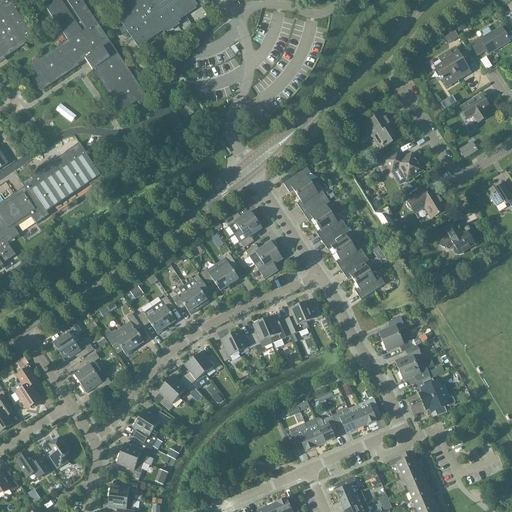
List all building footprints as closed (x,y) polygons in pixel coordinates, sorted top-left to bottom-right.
[(0,61),(5,58),(27,43),(26,41),(34,36),(17,10),(19,8),(14,0),(3,0),(0,2),(0,61)] [(81,0),(55,0),(54,1),(47,6),(70,40),(33,65),(41,77),(36,80),(42,89),(78,65),(86,60),(93,70),(95,69),(122,109),(136,100),(140,106),(149,100),(110,42),(107,38),(81,0)] [(124,27),(119,31),(122,35),(127,31),(139,50),(146,45),(144,42),(162,30),(164,33),(181,21),(179,18),(198,6),(194,0),(133,0),(115,13),(124,27)] [(489,27),(480,32),(483,36),(484,38),(492,32),(489,27)] [(488,54),(509,41),(500,28),(492,32),(484,38),(480,40),(478,38),(469,44),(477,56),(485,50),(488,54)] [(454,76),(466,68),(454,48),(438,59),(442,65),(435,69),(446,86),(457,80),(454,76)] [(483,109),(488,106),(484,100),(486,99),(483,93),(459,107),(466,119),(473,115),(478,123),(488,117),(483,109)] [(193,114),(186,103),(182,105),(189,117),(193,114)] [(389,140),(396,135),(389,123),(391,122),(383,110),(372,117),(373,119),(359,127),(364,135),(369,131),(380,151),(392,143),(389,140)] [(0,266),(16,256),(8,244),(20,236),(15,229),(32,218),(37,224),(50,216),(47,212),(89,184),(91,188),(104,179),(101,175),(101,176),(86,155),(87,154),(80,143),(66,153),(44,168),(43,166),(37,170),(39,173),(22,184),(24,188),(0,204),(0,266)] [(0,169),(9,163),(0,150),(0,169)] [(405,180),(421,170),(411,154),(400,160),(396,153),(384,160),(391,171),(398,167),(405,180)] [(297,196),(313,185),(307,176),(311,174),(307,168),(283,184),(289,193),(293,190),(297,196)] [(303,213),(326,197),(323,191),(319,194),(313,185),(297,196),(301,201),(297,204),(303,213)] [(511,209),(511,193),(510,195),(504,185),(495,190),(494,187),(485,192),(495,208),(502,203),(503,205),(508,202),(511,209)] [(431,219),(446,210),(434,192),(427,196),(424,190),(406,201),(413,213),(423,207),(431,219)] [(317,225),(332,214),(326,206),(330,203),(326,197),(303,213),(309,222),(313,219),(317,225)] [(392,216),(387,207),(375,214),(386,232),(395,226),(389,217),(392,216)] [(225,221),(229,227),(230,229),(233,230),(238,227),(241,231),(256,220),(251,212),(239,219),(236,214),(225,221)] [(322,242),(346,226),(342,220),(338,223),(332,214),(317,225),(320,231),(316,233),(322,242)] [(256,220),(241,231),(235,235),(244,249),(254,242),(251,237),(262,229),(256,220)] [(455,223),(435,235),(437,234),(440,240),(440,242),(440,243),(440,244),(440,245),(441,246),(442,247),(443,248),(445,248),(445,249),(453,244),(455,247),(454,248),(454,249),(454,251),(454,252),(454,253),(455,254),(456,255),(458,255),(459,255),(460,255),(464,254),(464,253),(475,246),(476,247),(467,232),(465,234),(463,235),(460,232),(455,223)] [(336,254),(352,244),(346,235),(350,232),(346,226),(322,242),(328,251),(332,248),(336,254)] [(217,235),(212,238),(215,243),(220,240),(217,235)] [(246,252),(249,257),(255,266),(261,261),(277,251),(275,249),(277,248),(273,241),(260,250),(256,245),(246,252)] [(342,271),(365,255),(361,250),(357,252),(352,244),(336,254),(340,260),(336,262),(342,271)] [(278,271),(274,266),(284,259),(280,252),(279,253),(277,251),(261,261),(264,266),(258,270),(265,280),(278,271)] [(225,260),(216,266),(230,286),(239,280),(232,269),(237,265),(230,255),(224,259),(225,260)] [(355,283),(371,273),(365,264),(369,261),(365,255),(342,271),(347,280),(351,277),(355,283)] [(207,270),(201,274),(208,285),(213,281),(221,292),(230,286),(216,266),(208,272),(207,270)] [(371,273),(355,283),(359,289),(355,291),(361,300),(375,291),(385,285),(381,279),(377,281),(371,273)] [(210,293),(198,276),(184,286),(200,309),(209,303),(205,297),(210,293)] [(200,309),(184,286),(170,295),(181,312),(186,309),(191,316),(200,309)] [(156,313),(167,328),(176,322),(169,311),(174,308),(167,297),(152,307),(156,313)] [(105,311),(119,303),(116,298),(102,306),(105,311)] [(299,306),(307,323),(317,319),(317,321),(323,318),(318,307),(313,309),(310,302),(299,306)] [(307,323),(299,306),(289,310),(292,318),(284,321),(291,336),(292,336),(294,335),(309,329),(307,323)] [(167,328),(156,313),(152,307),(138,316),(145,327),(150,323),(157,334),(159,333),(160,334),(165,331),(164,329),(167,328)] [(125,334),(135,349),(144,343),(137,332),(142,329),(133,314),(127,317),(130,321),(121,327),(125,334)] [(273,317),(263,321),(273,344),(283,340),(291,336),(284,321),(277,325),(273,317)] [(383,343),(400,336),(398,331),(405,328),(401,317),(389,322),(391,328),(379,333),(383,343)] [(265,348),(273,344),(263,321),(253,326),(256,333),(250,336),(255,347),(259,355),(266,351),(265,348)] [(81,331),(75,322),(61,331),(65,336),(53,344),(54,346),(53,346),(57,352),(58,352),(59,353),(75,343),(72,338),(75,335),(81,331)] [(135,349),(125,334),(121,327),(112,333),(110,329),(104,332),(107,336),(118,354),(123,351),(126,355),(127,354),(128,355),(133,352),(133,351),(135,349)] [(255,347),(250,336),(245,339),(241,331),(231,336),(239,353),(249,348),(250,350),(255,347)] [(230,358),(239,353),(231,336),(221,341),(225,349),(219,351),(225,363),(231,360),(230,358)] [(400,336),(383,343),(387,353),(400,347),(402,353),(406,351),(414,348),(411,342),(404,345),(400,336)] [(75,343),(59,353),(65,362),(77,355),(80,360),(94,350),(90,345),(87,347),(85,344),(78,347),(75,343)] [(408,357),(395,362),(399,372),(417,365),(422,363),(420,359),(421,358),(416,347),(414,348),(406,351),(408,357)] [(194,360),(205,374),(214,368),(217,373),(223,368),(213,355),(207,359),(202,353),(194,360)] [(74,375),(80,385),(100,372),(94,363),(100,359),(96,354),(82,363),(86,368),(74,375)] [(24,357),(16,362),(21,369),(29,364),(24,357)] [(197,381),(205,374),(194,360),(185,366),(190,373),(184,377),(193,387),(198,383),(197,381)] [(417,365),(399,372),(404,382),(416,376),(419,382),(430,377),(424,362),(422,363),(417,365)] [(34,405),(41,401),(32,387),(38,383),(28,369),(17,376),(24,385),(23,389),(16,393),(28,410),(31,407),(34,408),(34,405)] [(106,380),(100,372),(80,385),(81,386),(80,387),(84,393),(85,392),(87,394),(98,386),(101,391),(111,385),(107,380),(106,380)] [(196,389),(193,387),(184,377),(179,382),(173,377),(166,385),(180,398),(187,390),(191,394),(196,389)] [(423,403),(447,392),(444,386),(441,387),(439,382),(434,384),(433,380),(424,384),(425,388),(421,390),(422,393),(419,394),(423,403)] [(172,405),(180,398),(166,385),(158,393),(164,399),(160,403),(169,412),(174,407),(172,405)] [(222,389),(215,392),(219,398),(225,395),(222,389)] [(447,392),(423,403),(427,411),(429,410),(431,413),(435,411),(438,416),(447,412),(444,407),(449,405),(449,407),(454,405),(455,401),(454,399),(451,398),(449,398),(447,392)] [(0,432),(12,425),(5,413),(11,409),(2,396),(0,396),(0,432)] [(358,406),(367,426),(377,422),(375,417),(381,415),(374,399),(358,406)] [(301,404),(298,406),(300,412),(307,409),(304,403),(303,403),(301,404)] [(357,430),(367,426),(358,406),(348,410),(357,430)] [(357,430),(348,410),(347,410),(347,408),(344,410),(341,413),(332,416),(339,432),(345,430),(347,435),(357,430)] [(139,419),(155,430),(158,424),(165,428),(170,419),(160,412),(156,417),(145,410),(139,419)] [(332,416),(322,421),(321,421),(319,420),(318,420),(316,420),(314,420),(317,428),(318,427),(325,444),(336,439),(334,435),(339,432),(332,416)] [(141,442),(152,448),(157,451),(162,444),(154,439),(158,432),(155,430),(139,419),(133,429),(137,431),(133,437),(141,442)] [(315,448),(325,444),(318,427),(317,428),(308,431),(315,448)] [(315,448),(308,431),(301,435),(299,431),(291,434),(298,450),(303,448),(305,452),(306,452),(306,453),(316,448),(315,448)] [(69,452),(69,449),(68,447),(62,438),(57,441),(55,441),(51,443),(51,445),(50,446),(55,454),(49,457),(57,469),(68,462),(65,457),(67,456),(68,454),(69,452)] [(149,454),(152,448),(141,442),(138,449),(125,444),(121,454),(144,463),(147,457),(148,457),(149,454)] [(170,450),(167,456),(173,459),(177,453),(170,450)] [(39,479),(50,471),(42,459),(36,464),(28,453),(17,461),(23,471),(22,471),(27,479),(35,474),(39,479)] [(434,506),(430,497),(436,494),(434,489),(428,491),(424,482),(430,480),(428,476),(422,478),(418,468),(424,465),(421,459),(415,462),(411,453),(389,462),(391,467),(397,465),(417,511),(436,511),(442,509),(440,503),(434,506)] [(141,470),(144,463),(121,454),(117,465),(130,470),(127,475),(139,480),(143,470),(141,470)] [(11,493),(19,487),(9,473),(4,476),(2,474),(0,475),(0,493),(2,491),(4,494),(9,490),(11,493)] [(340,502),(357,495),(361,493),(359,488),(354,477),(338,484),(340,490),(336,492),(340,502)] [(375,487),(381,484),(379,478),(375,479),(376,481),(375,483),(372,484),(375,487)] [(111,487),(109,498),(141,502),(142,495),(137,494),(138,485),(125,483),(125,489),(111,487)] [(357,495),(340,502),(345,511),(366,503),(362,492),(361,493),(357,495)] [(141,502),(109,498),(108,509),(122,511),(121,511),(134,511),(135,510),(131,510),(133,502),(141,503),(141,502)] [(277,503),(277,504),(280,511),(298,511),(294,502),(289,504),(287,500),(287,499),(277,503)] [(369,511),(366,503),(345,511),(344,511),(369,511)]
